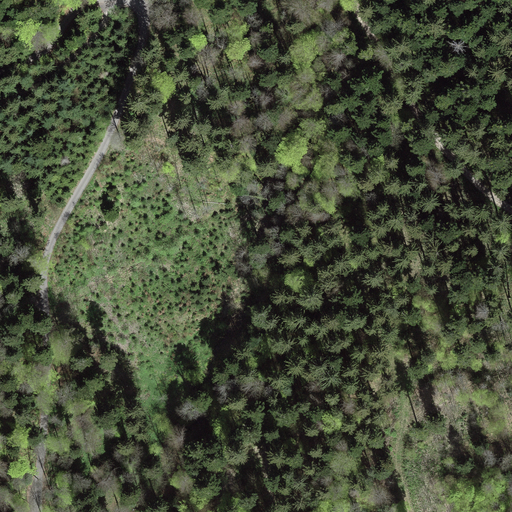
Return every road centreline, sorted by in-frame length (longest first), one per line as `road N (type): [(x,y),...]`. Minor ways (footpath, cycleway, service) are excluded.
road 1 (unclassified): [(34,511),(45,257),(111,136),(138,54),(142,16),(121,0)]
road 2 (track): [(412,511),(402,475),(407,407),(400,376),(327,199)]
road 3 (track): [(511,208),(454,160),(419,117),(353,0)]
road 4 (track): [(278,511),(260,451),(234,467),(222,511)]
